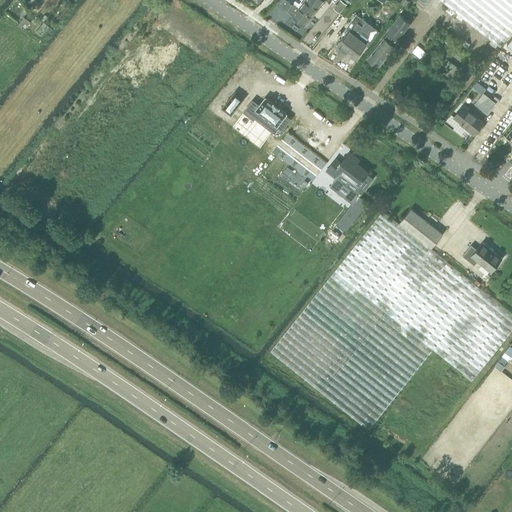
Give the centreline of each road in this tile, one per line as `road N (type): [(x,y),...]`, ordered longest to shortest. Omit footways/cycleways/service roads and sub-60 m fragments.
road 1 (primary): [(362,511),(0,269)]
road 2 (tertiary): [(511,206),(208,0)]
road 3 (primary): [(0,309),(302,511)]
